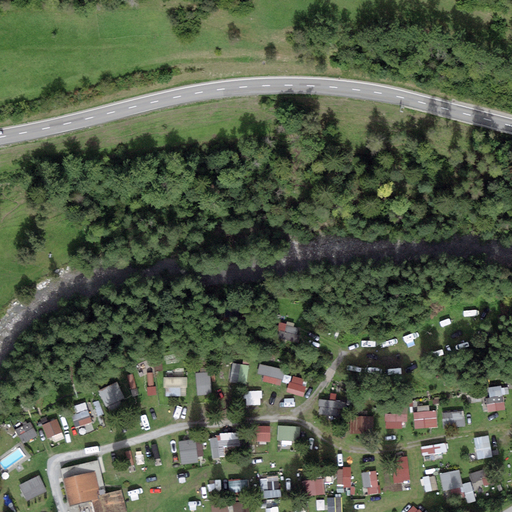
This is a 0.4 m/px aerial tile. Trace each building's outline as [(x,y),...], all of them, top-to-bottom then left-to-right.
[(278,343),(298,344),(299,329),(279,328),(278,343)] [(230,385),(246,387),(248,368),(232,366),(230,385)] [(268,386),(282,388),(283,371),(259,369),(258,377),(269,378),(268,386)] [(211,398),(209,375),(196,376),(197,398),(211,398)] [(139,377),(139,398),(156,398),(156,377),(139,377)] [(164,381),(165,400),(187,399),(186,380),(164,381)] [(292,380),(291,389),(302,390),(303,382),(292,380)] [(99,392),(106,412),(125,405),(118,386),(99,392)] [(245,406),(258,409),(261,396),(249,393),(245,406)] [(97,403),(86,406),(90,420),(101,416),(97,403)] [(318,405),(319,421),(342,420),(341,404),(318,405)] [(83,434),(92,432),(86,406),(72,409),(77,431),(82,430),(83,434)] [(441,427),(463,427),(463,414),(441,414),(441,427)] [(42,428),(47,442),(62,437),(58,423),(42,428)] [(277,430),(278,444),(300,444),(299,430),(277,430)] [(232,450),(239,449),(238,436),(210,438),(211,462),(232,461),(232,450)] [(477,462),(492,460),(489,438),(474,440),(477,462)] [(194,442),(177,446),(182,469),(199,465),(194,442)] [(445,445),(421,450),(423,462),(447,457),(445,445)] [(1,464),(4,471),(16,465),(13,458),(1,464)] [(376,474),(363,475),(364,499),(377,498),(376,474)] [(441,475),(442,492),(461,490),(460,474),(441,475)] [(100,475),(67,483),(72,508),(96,503),(98,511),(128,511),(124,493),(105,497),(100,475)] [(355,489),(355,499),(363,499),(362,479),(355,479),(356,489),(355,489)] [(19,488),(25,504),(46,496),(40,480),(19,488)] [(436,480),(423,481),(424,494),(437,493),(436,480)] [(471,485),(462,487),(466,506),(475,504),(471,485)] [(326,511),(342,511),(342,500),(326,500),(326,511)]
